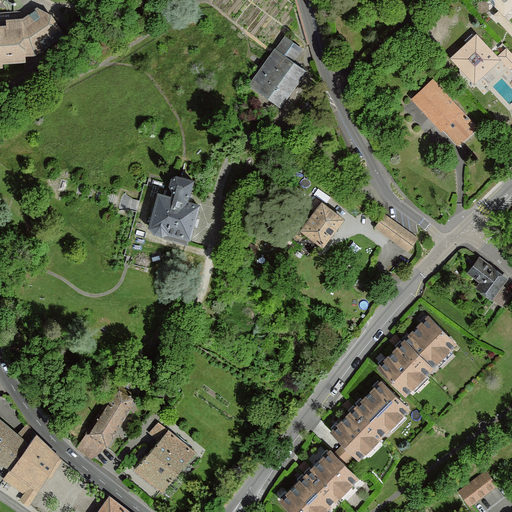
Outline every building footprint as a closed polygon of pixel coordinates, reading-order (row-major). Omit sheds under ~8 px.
[(511,0),(491,0),(504,14),(511,6),(511,0)] [(511,35),(511,24),(499,10),(493,15),(511,35)] [(0,67),(2,67),(2,63),(26,62),(26,56),(36,55),(65,36),(52,17),(40,11),(25,21),(8,22),(9,28),(0,29),(0,67)] [(500,59),(476,33),(451,57),(474,83),(500,59)] [(285,36),(250,83),(280,105),(306,70),(293,61),(302,48),(285,36)] [(511,71),(511,53),(507,47),(498,56),(511,71)] [(431,80),(412,98),(458,146),(477,128),(431,80)] [(189,194),(193,179),(175,174),(171,177),(169,184),(171,189),(173,189),(171,196),(158,193),(149,227),(154,232),(162,234),(163,237),(187,244),(198,204),(190,202),(192,195),(189,194)] [(322,202),(301,229),(323,245),(343,218),(322,202)] [(418,239),(385,214),(376,226),(409,251),(418,239)] [(508,278),(481,258),(471,272),(484,281),(480,288),(504,305),(511,294),(511,292),(502,286),(508,278)] [(430,314),(380,363),(411,394),(460,344),(430,314)] [(382,379),(332,428),(364,459),(413,409),(382,379)] [(119,386),(79,447),(93,457),(99,451),(106,445),(137,396),(119,386)] [(36,434),(29,423),(19,433),(0,415),(0,461),(12,469),(5,478),(26,492),(20,499),(29,506),(31,504),(61,460),(63,457),(36,434)] [(195,452),(159,423),(151,433),(160,441),(137,468),(163,490),(195,452)] [(331,449),(281,498),(295,511),(328,511),(361,479),(331,449)] [(485,470),(460,489),(471,503),(496,485),(485,470)] [(131,511),(109,496),(108,498),(97,511),(131,511)]
